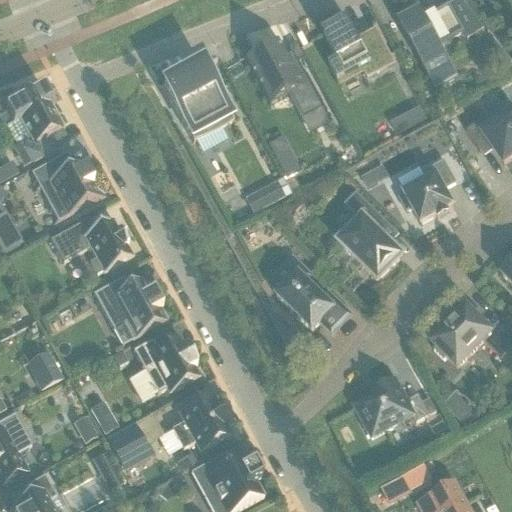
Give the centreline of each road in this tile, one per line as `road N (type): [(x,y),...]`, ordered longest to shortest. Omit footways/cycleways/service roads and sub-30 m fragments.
road 1 (residential): [(79,83),(275,439)]
road 2 (residential): [(275,439),(511,212)]
road 3 (residential): [(79,83),(314,0)]
